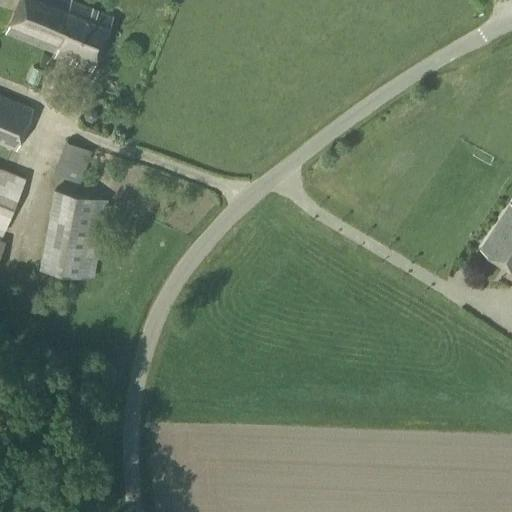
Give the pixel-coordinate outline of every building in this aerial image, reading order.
[(18,0),(5,33),(55,53),(54,57),(90,72),(113,16),(72,0),(18,0)] [(0,145),(14,151),(32,108),(0,95),(0,145)] [(78,183),(90,151),(67,143),(55,174),(78,183)] [(0,234),(0,235),(24,178),(0,168),(0,234)] [(92,278),(106,199),(52,190),(38,269),(92,278)] [(511,269),(511,204),(481,249),(511,269)]
